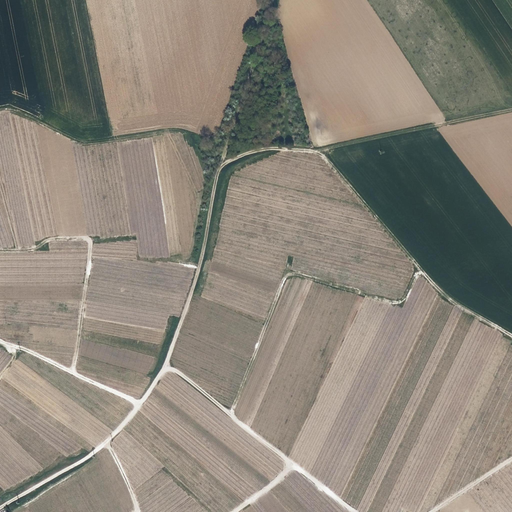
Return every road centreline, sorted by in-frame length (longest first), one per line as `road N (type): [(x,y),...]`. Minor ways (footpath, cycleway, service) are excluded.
road 1 (track): [(0,507),(105,442),(167,362),(273,0)]
road 2 (track): [(222,165),(268,147),(322,149),(511,108)]
road 3 (track): [(511,334),(446,295),(322,149)]
road 4 (track): [(167,362),(356,511)]
road 5 (track): [(141,402),(0,339)]
road 6 (track): [(90,239),(72,372)]
